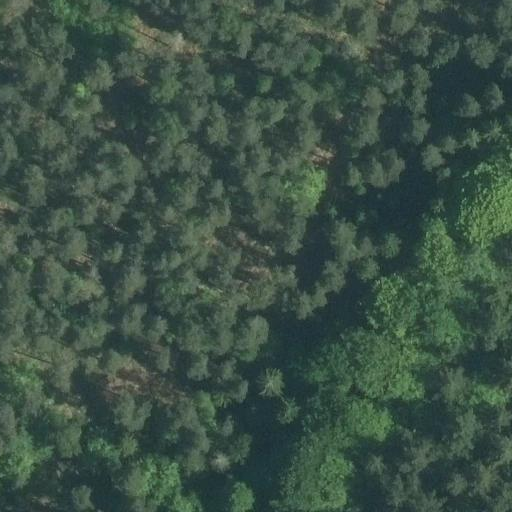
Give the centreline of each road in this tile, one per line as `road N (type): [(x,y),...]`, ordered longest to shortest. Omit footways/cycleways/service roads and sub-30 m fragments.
road 1 (track): [(403,393),(511,228)]
road 2 (track): [(292,511),(403,393)]
